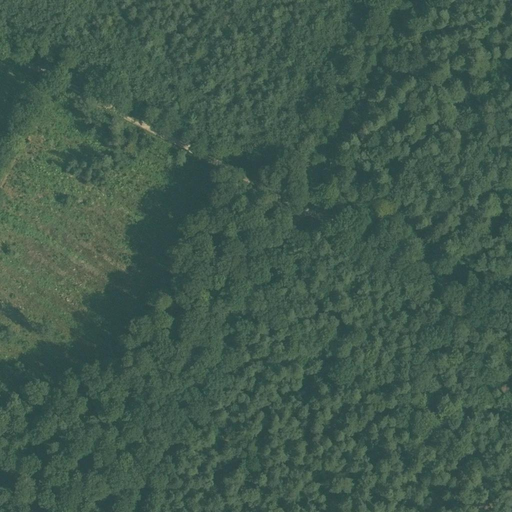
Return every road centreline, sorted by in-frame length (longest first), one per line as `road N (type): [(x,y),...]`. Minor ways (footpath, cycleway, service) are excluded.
road 1 (track): [(128,511),(424,0)]
road 2 (track): [(308,195),(511,295)]
